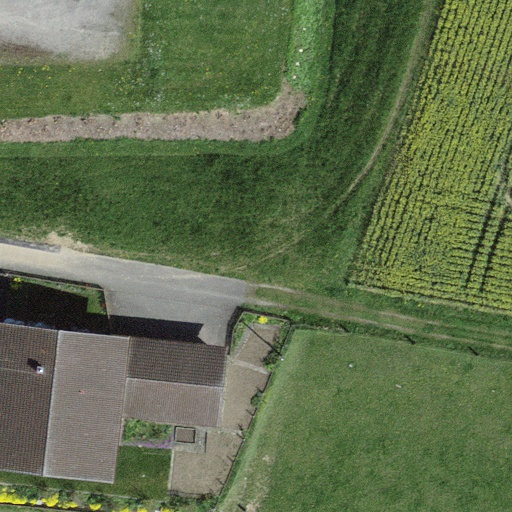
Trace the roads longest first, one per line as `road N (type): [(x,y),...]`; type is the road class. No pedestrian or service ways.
road 1 (track): [(0,253),(304,302)]
road 2 (track): [(511,338),(304,302)]
